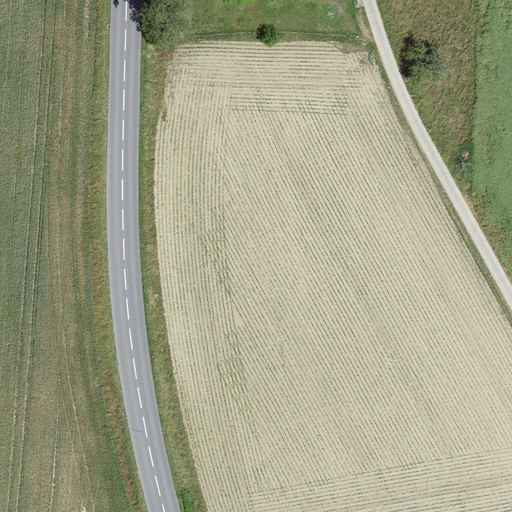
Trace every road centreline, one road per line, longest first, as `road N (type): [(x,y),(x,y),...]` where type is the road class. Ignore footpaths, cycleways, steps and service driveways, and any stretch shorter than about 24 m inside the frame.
road 1 (secondary): [(126,0),(127,306),(164,511)]
road 2 (track): [(369,0),(396,82),(511,299)]
